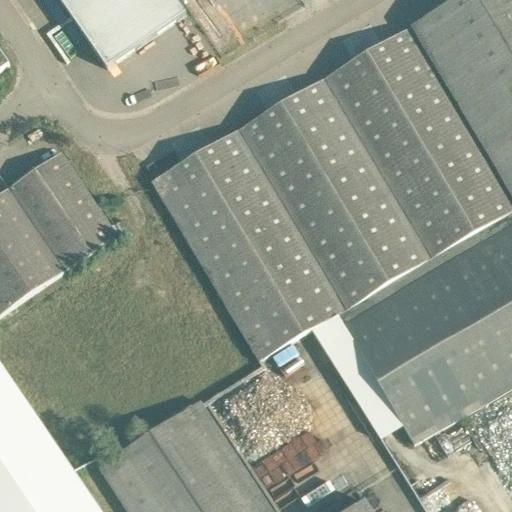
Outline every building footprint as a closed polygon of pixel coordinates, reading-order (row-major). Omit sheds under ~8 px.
[(175,0),(58,0),(108,71),(187,17),(175,0)] [(511,0),(463,0),(153,185),(260,365),(337,319),(415,450),(511,392),(511,0)] [(255,0),(219,0),(204,10),(224,40),(264,12),(255,0)] [(0,73),(10,67),(0,52),(0,73)] [(0,319),(118,239),(61,156),(0,197),(0,319)] [(0,511),(99,511),(0,365),(0,511)] [(100,471),(127,511),(271,511),(201,405),(100,471)]
